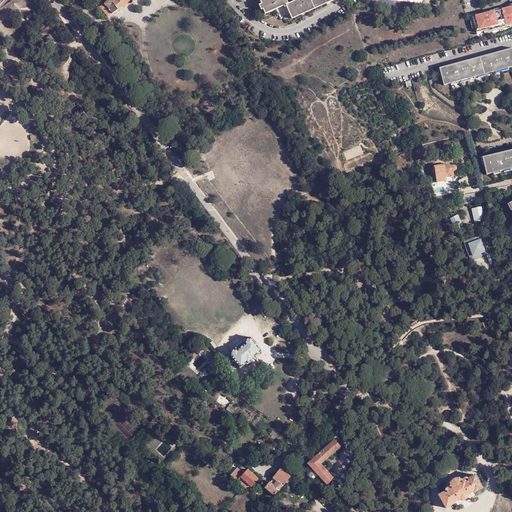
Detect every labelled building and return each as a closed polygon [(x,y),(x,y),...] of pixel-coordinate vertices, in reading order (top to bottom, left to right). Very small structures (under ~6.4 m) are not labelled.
[(110,0),(100,8),(107,18),(130,1),(132,3),(136,0),(110,0)] [(265,14),(286,4),(288,3),(286,0),(259,0),(261,4),(259,5),(261,10),(263,9),(265,14)] [(295,0),(288,3),(286,4),(292,18),(333,0),(295,0)] [(474,24),(478,37),(511,28),(511,5),(505,7),(501,8),(483,13),(479,14),(472,16),(474,24)] [(471,25),(474,24),(472,16),(479,14),(479,11),(469,14),(471,25)] [(53,42),(50,37),(45,41),(48,46),(53,42)] [(511,48),(440,68),(442,75),(445,85),(462,81),(478,76),(511,67),(511,48)] [(511,150),(483,158),(485,164),(487,175),(511,168),(511,150)] [(438,183),(455,180),(454,172),(456,171),(458,170),(457,167),(456,166),(451,167),(451,165),(436,167),(438,183)] [(458,232),(465,228),(459,218),(453,221),(458,232)] [(491,254),(489,250),(486,251),(480,236),(464,242),(471,261),(491,254)] [(244,342),(235,348),(232,351),(229,353),(240,367),(246,363),(247,364),(256,358),(255,356),(261,351),(250,337),(246,340),(244,342)] [(233,346),(235,348),(244,342),(242,339),(233,346)] [(213,353),(208,356),(213,365),(218,362),(213,353)] [(207,396),(213,387),(208,383),(201,392),(207,396)] [(223,404),(225,403),(227,400),(226,399),(218,392),(214,397),(223,404)] [(327,448),(336,440),(333,437),(324,446),(327,448)] [(315,481),(319,485),(323,490),(335,478),(323,466),(342,447),(336,440),(327,448),(324,451),(310,464),(310,476),(315,481)] [(232,464),(230,466),(225,471),(230,475),(235,468),(236,467),(232,464)] [(266,489),(274,495),(276,492),(289,476),(286,473),(289,468),(285,464),(274,477),(273,477),(277,480),(273,484),(273,485),(269,482),(265,487),(266,489)] [(245,481),(251,486),(258,478),(247,469),(244,473),(243,474),(235,468),(230,475),(241,485),(245,481)] [(438,494),(445,507),(454,502),(453,501),(458,499),(458,500),(461,499),(461,500),(462,500),(465,499),(466,500),(468,500),(467,498),(469,497),(469,495),(471,494),(470,492),(474,490),(474,491),(483,487),(476,474),(468,478),(467,477),(463,478),(461,477),(460,476),(458,476),(454,477),(451,480),(449,481),(450,483),(450,484),(449,485),(446,487),(445,489),(446,490),(438,494)] [(289,484),(295,477),(293,475),(286,482),(289,484)] [(247,490),(251,486),(245,481),(241,485),(247,490)]
